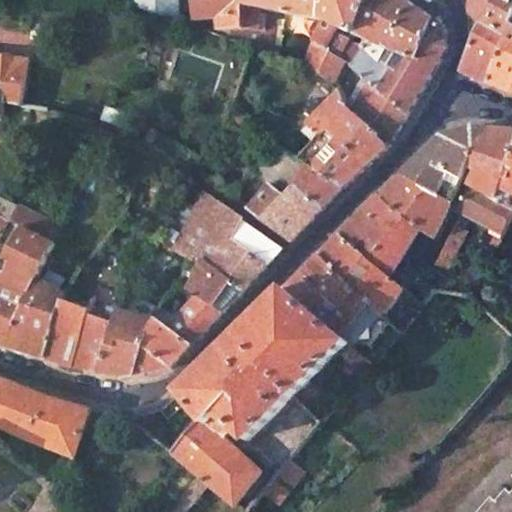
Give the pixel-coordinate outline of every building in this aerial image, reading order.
[(276,25),(313,43),(324,22),(246,7),(246,0),(139,0),(140,6),(278,58),(276,25)] [(313,43),(316,44),(338,57),(346,43),(350,34),(367,0),(246,0),(246,7),(324,22),(313,43)] [(348,63),(368,82),(409,117),(429,84),(449,50),(448,30),(423,13),(405,0),(367,0),(350,34),(369,42),(364,51),(346,43),(338,57),(348,63)] [(511,0),(491,0),(480,19),(461,70),(487,81),(511,38),(511,0)] [(511,0),(473,0),(472,10),(480,19),(491,0),(511,0)] [(511,38),(487,81),(511,90),(511,38)] [(336,84),(348,63),(338,57),(316,44),(308,68),(336,84)] [(32,60),(0,56),(0,137),(3,138),(4,103),(24,107),(32,60)] [(368,82),(355,111),(381,136),(380,139),(390,147),(399,134),(409,117),(368,82)] [(381,136),(355,111),(344,93),(312,123),(309,119),(306,121),(304,132),(313,142),(301,161),(310,167),(345,186),(347,187),(361,174),(390,147),(380,139),(381,136)] [(254,120),(233,113),(229,128),(249,136),(254,120)] [(421,158),(404,175),(448,204),(466,169),(487,129),(476,128),(443,136),(421,158)] [(494,198),(511,160),(511,131),(508,131),(487,129),(466,169),(473,171),(466,185),(494,198)] [(264,169),(275,180),(297,159),(283,150),(264,169)] [(511,160),(494,198),(511,205),(511,160)] [(345,186),(310,167),(294,188),(327,207),(335,197),(345,186)] [(419,228),(430,237),(448,204),(404,175),(392,187),(382,196),(419,228)] [(327,207),(294,188),(285,199),(270,185),(250,210),(293,242),(304,230),(327,207)] [(511,205),(494,198),(466,185),(453,211),(499,235),(511,210),(511,205)] [(341,238),(384,276),(401,254),(419,228),(382,196),(377,193),(355,215),(336,234),(341,238)] [(232,240),(244,223),(245,221),(224,208),(205,195),(174,252),(193,260),(198,259),(208,263),(244,293),(255,282),(268,267),(232,240)] [(24,228),(58,244),(69,218),(58,213),(51,230),(2,205),(5,199),(0,197),(0,275),(5,265),(0,264),(0,235),(8,220),(24,228)] [(284,250),(244,223),(232,240),(268,267),(276,259),(284,250)] [(463,231),(450,224),(428,267),(440,275),(463,231)] [(45,358),(66,301),(90,260),(81,256),(58,293),(38,280),(58,244),(24,228),(5,265),(0,275),(0,344),(13,348),(45,358)] [(419,228),(401,254),(417,264),(430,237),(419,228)] [(321,256),(370,303),(377,310),(384,316),(401,291),(384,276),(341,238),(330,247),(321,256)] [(488,255),(496,241),(489,238),(482,252),(488,255)] [(286,291),(342,338),(370,303),(321,256),(302,274),(286,291)] [(244,293),(208,263),(189,291),(198,298),(223,314),(234,304),(244,293)] [(416,279),(405,293),(421,308),(433,291),(416,279)] [(86,370),(97,372),(120,310),(125,295),(125,293),(99,284),(90,309),(71,367),(86,370)] [(182,358),(194,346),(172,326),(179,318),(198,298),(189,291),(180,285),(160,316),(163,318),(147,349),(172,369),(182,358)] [(286,291),(181,393),(200,419),(226,438),(235,428),(249,439),(351,346),(342,338),(286,291)] [(223,314),(198,298),(179,318),(200,338),(211,327),(223,314)] [(71,367),(90,309),(66,301),(45,358),(58,362),(71,367)] [(163,318),(160,316),(154,323),(120,310),(97,372),(110,374),(121,377),(134,375),(147,349),(163,318)] [(384,316),(377,310),(370,319),(385,335),(394,327),(384,316)] [(200,338),(179,318),(172,326),(194,346),(200,338)] [(356,337),(351,346),(361,353),(367,346),(356,337)] [(172,369),(147,349),(134,375),(155,372),(172,369)] [(0,424),(76,457),(92,412),(50,400),(0,380),(0,424)] [(226,438),(200,419),(173,453),(198,474),(164,511),(184,511),(210,483),(238,507),(262,474),(226,438)] [(291,463),(267,492),(279,502),(303,473),(291,463)] [(506,487),(484,511),(511,511),(511,491),(511,492),(506,487)]
